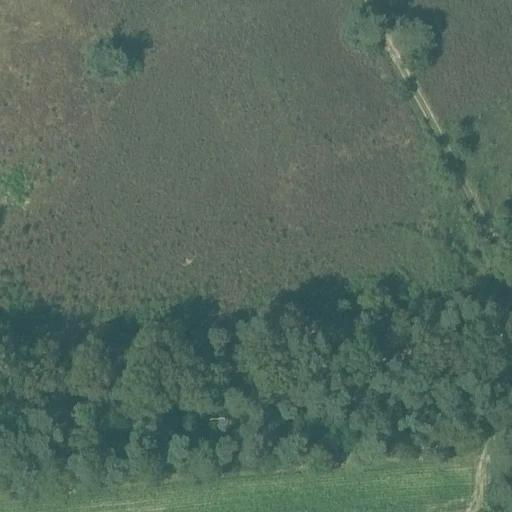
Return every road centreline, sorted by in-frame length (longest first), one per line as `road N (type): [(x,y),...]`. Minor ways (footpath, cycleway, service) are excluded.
road 1 (track): [(511,337),(0,381)]
road 2 (track): [(369,0),(511,285)]
